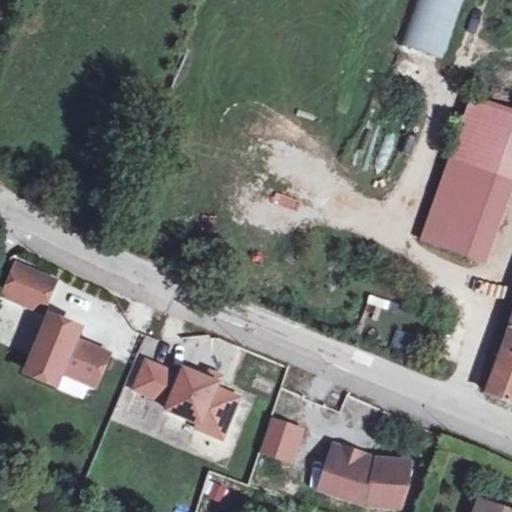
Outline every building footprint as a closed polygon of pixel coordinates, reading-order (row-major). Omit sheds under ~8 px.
[(466,0),(416,0),(401,43),(445,59),(466,0)] [(511,141),(511,112),(473,98),(422,239),(470,256),(511,141)] [(56,281),(22,268),(10,297),(43,310),(56,281)] [(53,320),(31,371),(60,384),(65,373),(96,386),(109,355),(78,342),(82,332),(53,320)] [(411,354),(418,336),(395,328),(388,346),(411,354)] [(511,329),(488,395),(511,403),(511,329)] [(184,378),(149,363),(138,390),(173,405),(170,411),(202,424),(200,429),(225,439),(241,399),(218,390),(220,385),(210,381),(187,371),(184,378)] [(96,386),(65,373),(60,384),(58,388),(89,401),(96,386)] [(210,381),(220,385),(223,378),(213,374),(210,381)] [(305,431),(274,422),(264,452),(295,462),(305,431)] [(325,490),(370,505),(403,507),(415,472),(410,470),(411,464),(378,462),(338,449),(325,490)] [(509,511),(481,501),(477,511),(509,511)]
